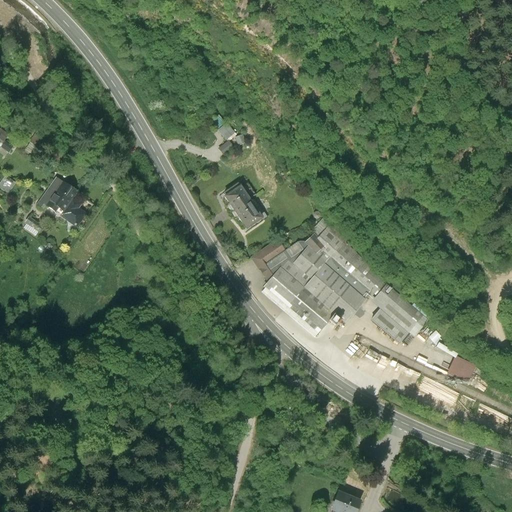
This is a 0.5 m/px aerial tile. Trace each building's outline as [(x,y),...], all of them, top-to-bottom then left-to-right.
[(234,133),(226,123),(218,130),(226,140),(234,133)] [(0,129),(0,138),(4,141),(8,135),(0,129)] [(242,135),(235,138),(237,145),(245,143),(242,135)] [(42,148),(47,141),(41,136),(35,144),(42,148)] [(228,141),(219,148),(223,154),(232,147),(228,141)] [(12,148),(4,142),(1,147),(8,153),(12,148)] [(5,177),(0,184),(0,188),(8,194),(15,184),(5,177)] [(84,199),(56,180),(38,205),(43,209),(46,206),(55,212),(58,209),(63,213),(61,216),(75,226),(84,214),(77,209),(84,199)] [(230,211),(232,211),(248,201),(255,196),(250,188),(243,193),(237,185),(219,196),(222,199),(224,198),(228,204),(227,207),(230,211)] [(501,200),(498,191),(491,194),(494,203),(501,200)] [(260,219),(248,201),(232,211),(231,213),(234,218),(237,217),(245,229),(260,219)] [(41,227),(29,218),(25,223),(37,232),(41,227)] [(308,246),(291,264),(310,279),(324,264),(364,298),(371,289),(380,295),(387,286),(324,220),(313,232),(315,234),(305,243),(308,246)] [(279,242),(252,257),(268,280),(279,266),(281,268),(287,261),(291,264),(308,246),(305,243),(303,241),(298,241),(284,250),(279,242)] [(279,266),(263,286),(317,332),(333,313),(303,287),(310,279),(291,264),(287,261),(281,268),(279,266)] [(303,287),(333,313),(345,323),(366,300),(364,298),(324,264),(310,279),(303,287)] [(380,295),(373,302),(381,310),(372,320),(399,342),(408,331),(414,336),(427,321),(387,286),(380,295)] [(435,345),(434,348),(453,357),(444,373),(466,384),(476,365),(435,345)] [(368,349),(362,358),(371,364),(377,354),(368,349)] [(354,511),(359,502),(337,493),(330,511),(331,511),(354,511)]
